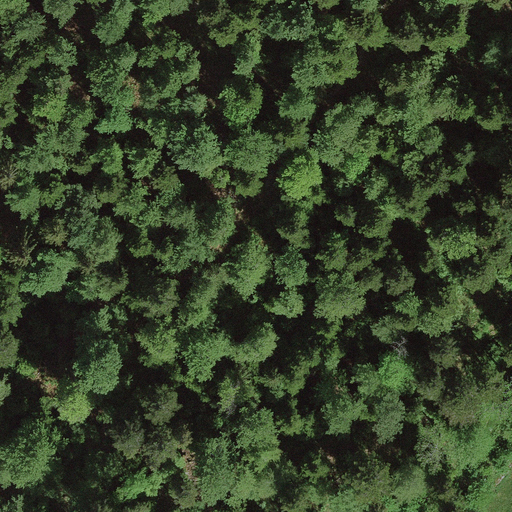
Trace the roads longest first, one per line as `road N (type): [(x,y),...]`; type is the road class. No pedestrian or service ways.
road 1 (track): [(398,0),(286,154),(173,287)]
road 2 (track): [(417,511),(459,473),(511,359)]
